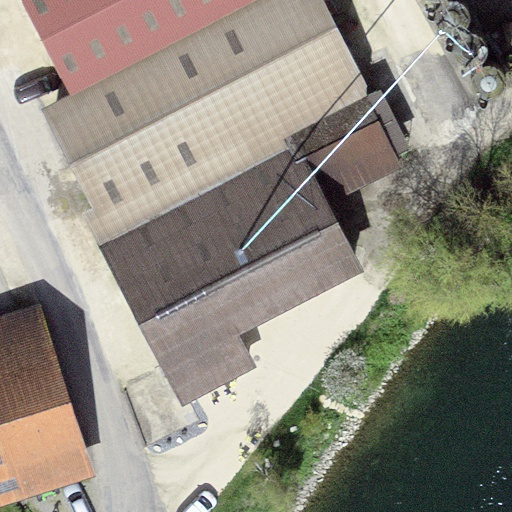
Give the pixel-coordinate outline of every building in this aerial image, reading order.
[(15,0),(60,89),(35,101),(186,403),(253,370),(232,328),(363,263),(299,136),(367,102),(315,0),(15,0)] [(434,0),(436,4),(439,9),(444,11),(449,13),(455,12),(460,10),(464,6),(467,2),(466,0),(434,0)] [(454,36),(457,41),(462,43),(467,45),(473,44),(478,42),(482,38),(485,34),(486,28),(485,23),(483,18),(478,14),(473,11),(467,11),(462,12),(457,16),(453,20),(452,26),(452,31),(454,36)] [(473,71),(477,75),(482,78),(487,79),(492,78),(497,76),(501,73),(504,68),(505,63),(504,57),(502,52),(498,48),(493,45),(487,45),(481,46),(476,50),(473,54),(471,60),(471,65),(473,71)] [(0,462),(84,435),(49,326),(0,341),(0,462)]
